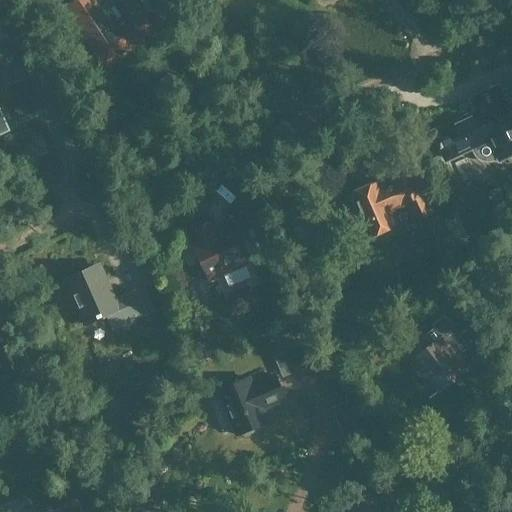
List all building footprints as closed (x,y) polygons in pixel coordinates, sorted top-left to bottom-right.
[(91,43),(98,39),(112,60),(154,32),(140,10),(113,28),(94,0),(76,0),(66,7),(91,43)] [(0,133),(6,130),(0,115),(0,96),(1,99),(9,95),(6,88),(24,80),(8,43),(0,46),(0,75),(0,77),(0,76),(0,133)] [(499,156),(500,159),(511,153),(511,97),(507,99),(500,83),(466,99),(474,115),(435,133),(440,143),(438,145),(440,149),(442,148),(447,159),(466,150),(468,153),(475,150),(479,159),(487,162),(499,156)] [(367,229),(370,237),(395,226),(388,211),(406,203),(414,222),(434,212),(426,194),(422,196),(411,173),(398,179),(397,182),(374,192),(371,186),(368,187),(366,184),(355,189),(357,192),(350,195),(366,230),(367,229)] [(222,212),(228,226),(218,231),(213,219),(187,230),(192,242),(191,242),(208,281),(246,265),(234,237),(254,228),(243,203),(222,212)] [(154,311),(144,289),(115,302),(100,267),(66,283),(84,325),(106,315),(112,330),(154,311)] [(477,312),(465,317),(470,328),(482,323),(477,312)] [(223,323),(208,314),(194,338),(209,346),(223,323)] [(432,325),(434,329),(425,336),(433,345),(410,363),(425,381),(434,374),(443,386),(466,369),(448,346),(459,337),(443,316),(432,325)] [(0,368),(1,369),(4,377),(27,366),(16,343),(0,350),(0,368)] [(288,357),(287,354),(286,353),(275,358),(283,377),(293,372),(297,381),(312,374),(302,352),(288,357)] [(267,423),(261,407),(268,404),(269,406),(285,400),(274,376),(251,385),(248,379),(218,392),(237,436),(245,432),(246,436),(261,429),(259,426),(267,423)] [(350,401),(337,406),(352,441),(365,435),(350,401)]
